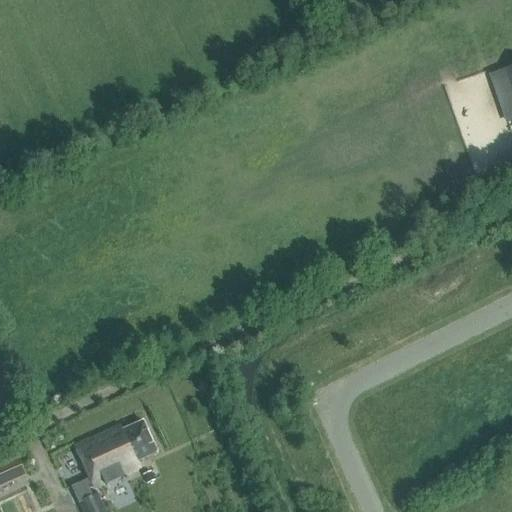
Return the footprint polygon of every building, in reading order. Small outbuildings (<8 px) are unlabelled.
[(507,185),(511,182),(511,159),(500,164),(507,185)] [(157,453),(143,423),(123,432),(121,427),(75,447),(94,489),(141,468),(138,462),(157,453)] [(0,485),(26,475),(19,458),(0,466),(0,485)] [(155,482),(151,473),(143,476),(148,485),(155,482)] [(104,511),(97,495),(79,504),(82,511),(104,511)]
